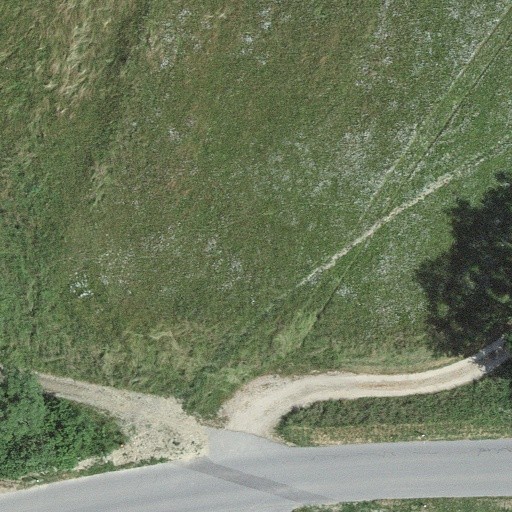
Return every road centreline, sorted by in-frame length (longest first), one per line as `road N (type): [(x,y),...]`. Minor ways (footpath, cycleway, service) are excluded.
road 1 (unclassified): [(511,474),(272,478),(132,494),(68,511)]
road 2 (track): [(272,478),(187,427),(0,368)]
